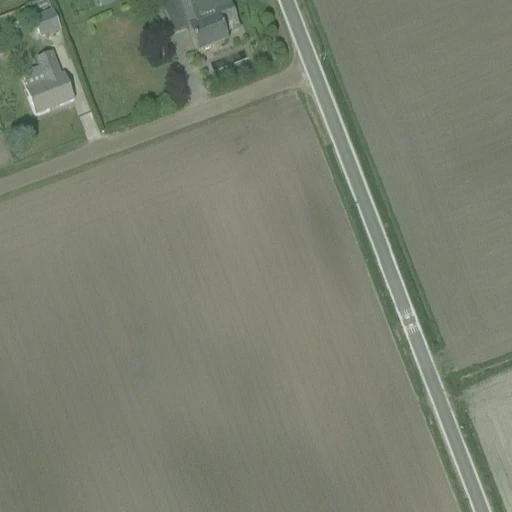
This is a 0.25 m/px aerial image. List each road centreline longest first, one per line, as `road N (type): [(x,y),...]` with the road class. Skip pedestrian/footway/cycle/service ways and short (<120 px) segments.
road 1 (unclassified): [(486,511),(290,0)]
road 2 (track): [(0,192),(321,80)]
